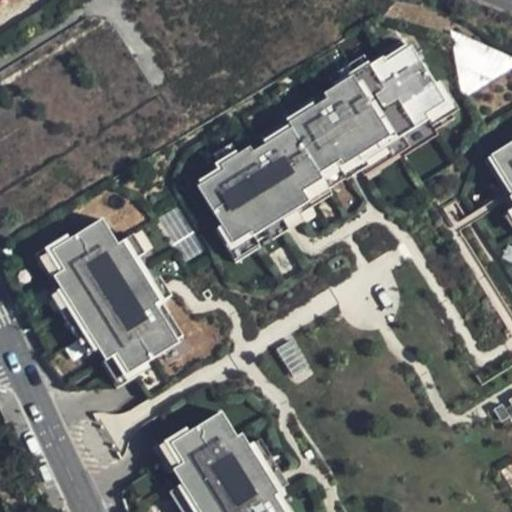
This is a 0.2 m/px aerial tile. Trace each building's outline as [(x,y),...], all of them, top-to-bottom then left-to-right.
[(288,122),(291,127),(319,171),(340,158),(346,168),(429,117),(426,112),(446,101),(411,45),(386,61),(383,57),(324,94),(326,98),(288,122)] [(198,185),(233,242),(251,231),(254,235),(310,200),(303,188),(322,177),(291,127),(253,150),(250,146),(220,165),(223,169),(198,185)] [(511,144),(490,158),(511,192),(511,197),(510,199),(511,201),(511,144)] [(116,243),(100,218),(51,248),(63,267),(54,272),(107,357),(116,352),(128,371),(177,341),(153,303),(157,300),(139,270),(141,269),(122,239),(116,243)] [(234,436),(218,410),(170,439),(182,458),(174,463),(203,511),(280,511),(269,493),(273,490),(238,433),(234,436)]
